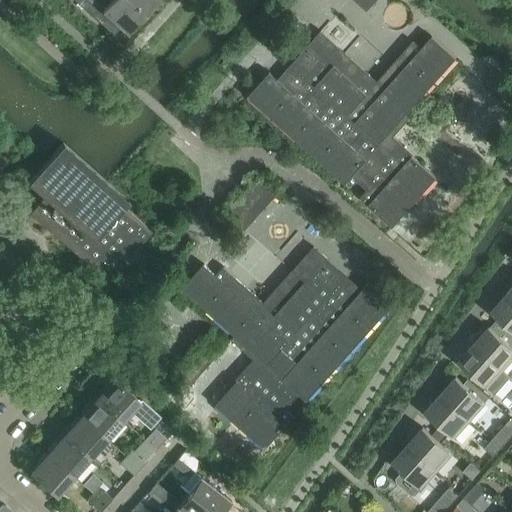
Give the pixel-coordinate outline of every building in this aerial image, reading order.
[(145,15),(128,0),(111,0),(103,9),(92,0),(73,0),(110,33),(118,25),(127,34),(145,15)] [(128,0),(145,15),(157,0),(128,0)] [(285,87),(277,79),(269,72),(247,97),(345,184),(352,176),(367,190),(360,198),(392,227),(436,178),(392,138),(413,114),(409,111),(456,58),(432,36),(421,48),(413,41),(377,81),(345,53),(339,59),(315,37),(298,56),(306,63),(285,87)] [(439,126),(433,133),(446,145),(452,138),(439,126)] [(63,144),(27,183),(43,198),(30,213),(107,281),(151,232),(124,208),(129,202),(63,144)] [(239,213),(233,220),(245,231),(251,224),(239,213)] [(299,276),(292,270),(263,303),(223,267),(216,275),(204,264),(182,288),(234,336),(230,340),(255,361),(215,405),(265,449),(294,417),(286,409),(299,394),(307,401),(394,303),(369,281),(355,298),(332,277),(339,269),(320,252),(299,276)] [(511,299),(506,295),(491,312),(511,331),(511,299)] [(511,347),(489,327),(474,345),(503,371),(511,361),(511,347)] [(510,378),(503,371),(474,345),(458,362),(495,395),(510,378)] [(207,354),(195,367),(202,373),(214,360),(207,354)] [(456,378),(440,395),(470,421),(486,404),(456,378)] [(114,379),(97,398),(122,421),(139,401),(114,379)] [(470,421),(440,395),(425,412),(454,439),(470,421)] [(97,398),(80,416),(106,439),(122,421),(97,398)] [(80,416),(63,435),(89,458),(106,439),(80,416)] [(159,419),(152,426),(166,438),(172,431),(159,419)] [(511,429),(506,424),(490,442),(499,450),(511,435),(511,429)] [(423,428),(407,445),(437,471),(453,454),(423,428)] [(63,435),(47,453),(73,476),(89,458),(63,435)] [(499,450),(490,442),(484,449),(493,457),(499,450)] [(437,471),(407,445),(392,463),(402,472),(396,478),(396,479),(397,483),(410,495),(415,495),(418,492),(437,471)] [(131,450),(125,457),(139,469),(145,462),(131,450)] [(73,476),(47,453),(30,472),(56,495),(73,476)] [(139,469),(125,457),(120,463),(133,475),(139,469)] [(194,472),(177,459),(172,465),(188,477),(189,478),(194,472)] [(179,486),(188,493),(212,511),(225,511),(223,510),(231,501),(194,472),(189,478),(188,477),(181,486),(179,485),(179,486)] [(148,494),(156,500),(164,490),(155,483),(148,494)] [(478,483),(463,499),(471,506),(485,490),(478,483)] [(98,487),(92,494),(106,506),(112,499),(98,487)] [(449,488),(443,495),(452,503),(458,496),(449,488)] [(180,503),(164,490),(156,500),(171,511),(173,511),(176,508),(180,503)] [(212,511),(188,493),(180,503),(176,508),(181,511),(212,511)] [(100,511),(106,506),(92,494),(87,500),(99,511),(100,511)] [(444,511),(452,503),(443,495),(427,511),(444,511)]
